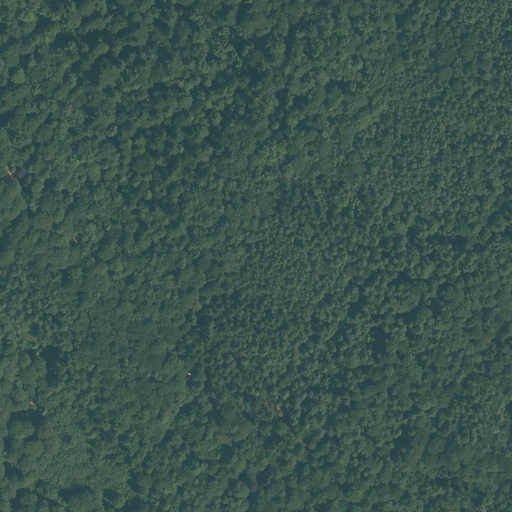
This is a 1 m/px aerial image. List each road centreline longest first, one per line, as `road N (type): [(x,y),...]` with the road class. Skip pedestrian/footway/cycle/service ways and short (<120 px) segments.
road 1 (track): [(57,220),(282,474),(385,507)]
road 2 (track): [(511,303),(377,505)]
